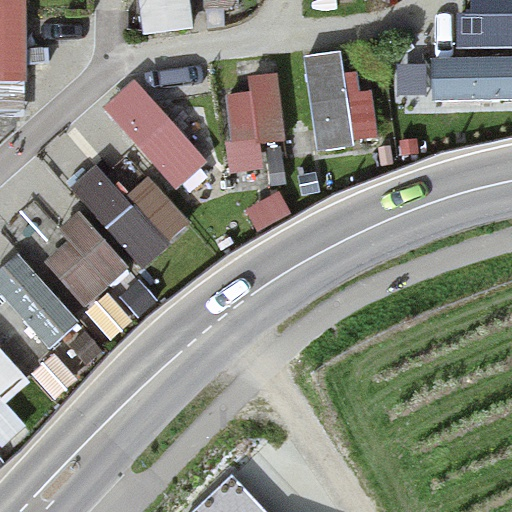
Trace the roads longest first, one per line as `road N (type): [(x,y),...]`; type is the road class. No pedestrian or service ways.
road 1 (secondary): [(511,181),(388,220),(268,283),(174,356),(28,511)]
road 2 (track): [(218,319),(314,432),(361,511)]
